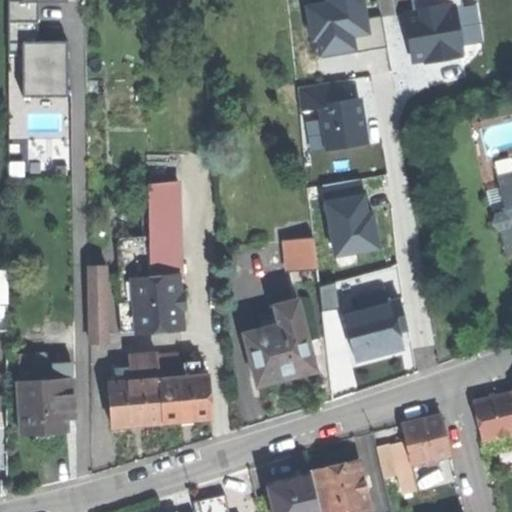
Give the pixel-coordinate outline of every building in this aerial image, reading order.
[(366,0),(324,0),(324,1),(304,4),(311,43),(317,42),(319,57),(356,51),(354,38),(372,35),(366,0)] [(417,15),(404,17),(412,64),(425,62),(425,65),(468,59),(459,1),(416,8),(417,15)] [(67,43),(24,43),(24,96),(67,95),(67,43)] [(363,99),(318,106),(324,150),(369,144),(363,99)] [(511,174),(510,175),(507,165),(490,172),(495,187),(501,184),(507,199),(501,202),(487,207),(489,211),(495,226),(504,251),(511,247),(511,174)] [(146,233),(147,246),(150,275),(150,278),(178,275),(181,275),(171,179),(140,182),(146,233)] [(495,187),(501,202),(507,199),(501,184),(495,187)] [(365,194),(324,201),(334,258),(381,249),(374,212),(368,213),(365,194)] [(397,206),(401,228),(417,225),(413,203),(397,206)] [(493,227),(495,226),(489,211),(486,212),(487,218),(489,222),(493,227)] [(401,228),(407,261),(423,258),(417,225),(401,228)] [(120,236),(121,249),(147,246),(146,233),(120,236)] [(284,239),(287,269),(318,266),(315,235),(284,239)] [(121,332),(137,330),(132,277),(150,275),(147,246),(121,249),(124,278),(120,278),(122,302),(118,302),(121,332)] [(90,306),(106,306),(108,305),(108,263),(89,264),(90,306)] [(137,330),(183,326),(180,304),(179,293),(178,275),(150,278),(150,275),(132,277),(137,330)] [(320,284),(324,298),(347,292),(343,278),(320,284)] [(353,344),(357,357),(381,351),(403,345),(399,329),(407,326),(399,297),(388,300),(387,297),(376,300),(373,288),(358,292),(362,307),(344,311),(350,332),(353,344)] [(287,375),(316,368),(297,297),(275,303),(279,317),(264,321),(265,326),(245,331),(259,383),(287,375)] [(0,328),(8,329),(8,299),(0,298),(0,328)] [(91,339),(107,338),(106,306),(90,306),(91,339)] [(344,347),(353,344),(350,332),(341,334),(344,347)] [(183,349),(156,351),(158,377),(185,374),(184,361),(183,349)] [(129,354),(130,365),(131,379),(158,377),(156,351),(129,354)] [(185,374),(158,377),(162,420),(182,418),(182,420),(188,420),(194,419),(194,417),(213,416),(209,373),(199,374),(198,360),(184,361),(185,374)] [(46,431),(68,430),(67,416),(76,415),(73,361),(54,363),(55,378),(19,381),(22,433),(46,431)] [(162,420),(158,377),(131,379),(130,365),(116,366),(117,379),(109,380),(112,424),(132,422),(132,424),(137,424),(144,423),(144,421),(162,420)] [(511,393),(476,402),(481,424),(485,440),(511,433),(511,393)] [(411,441),(416,463),(454,454),(449,433),(444,415),(407,424),(411,441)] [(417,467),(416,463),(411,441),(395,445),(403,471),(417,467)] [(388,476),(403,471),(395,445),(380,450),(388,476)] [(317,472),(327,511),(363,511),(374,509),(363,461),(338,467),(317,472)] [(423,488),(417,467),(403,471),(409,492),(423,488)] [(290,478),(271,483),(277,511),(322,511),(313,473),(290,478)]
